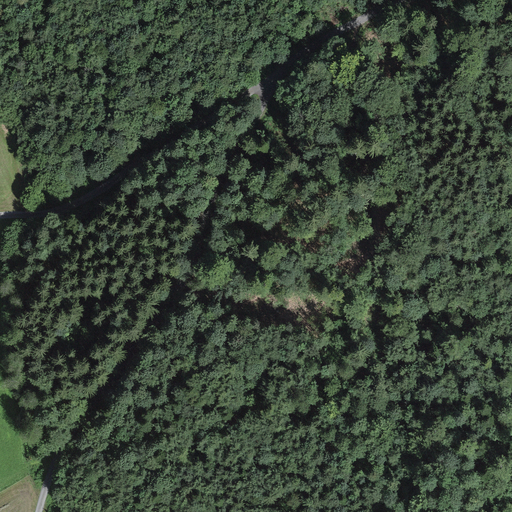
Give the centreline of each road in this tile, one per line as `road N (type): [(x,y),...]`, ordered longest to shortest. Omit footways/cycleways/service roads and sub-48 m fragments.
road 1 (unclassified): [(408,6),(343,118),(133,338),(61,449),(38,511)]
road 2 (unclassified): [(408,6),(323,39),(86,194),(0,215)]
